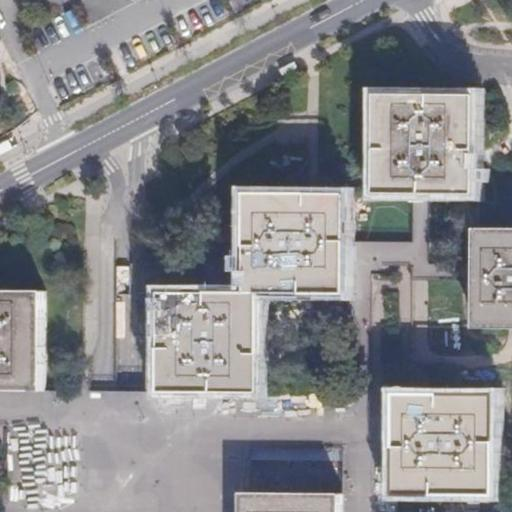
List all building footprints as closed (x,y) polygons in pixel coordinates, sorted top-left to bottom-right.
[(476,99),(376,98),(375,195),(417,196),(475,196),(476,99)] [(312,201),(244,200),(243,296),(159,296),(158,399),(198,399),(258,399),(258,301),(345,301),(345,249),(346,202),(312,201)] [(511,231),(474,231),(474,270),(473,331),(511,331),(511,330),(511,231)] [(41,297),(0,297),(0,396),(40,397),(41,297)] [(497,399),(395,398),(394,438),(394,498),(496,499),(497,399)] [(340,511),(341,497),(239,496),(238,511),(340,511)]
